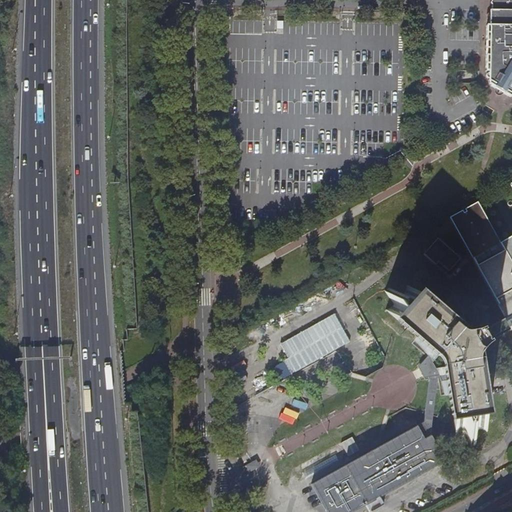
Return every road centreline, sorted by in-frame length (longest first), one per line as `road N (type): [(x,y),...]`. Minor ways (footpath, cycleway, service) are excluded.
road 1 (motorway): [(110,511),(87,289),(87,0)]
road 2 (unclassified): [(199,0),(213,511)]
road 3 (motorway): [(40,0),(46,344)]
road 4 (motorway): [(46,344),(36,382),(43,511)]
road 5 (motorway): [(46,344),(61,511)]
